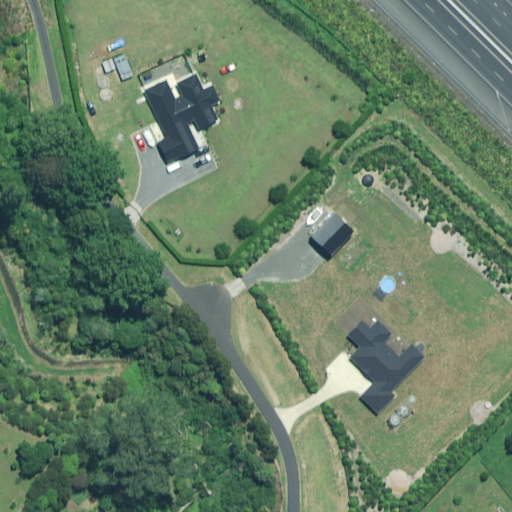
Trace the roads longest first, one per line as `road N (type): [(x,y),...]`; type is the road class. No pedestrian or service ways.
road 1 (residential): [(293,511),(287,446),(224,335),(103,191),(40,0)]
road 2 (motorway): [(511,89),(420,0)]
